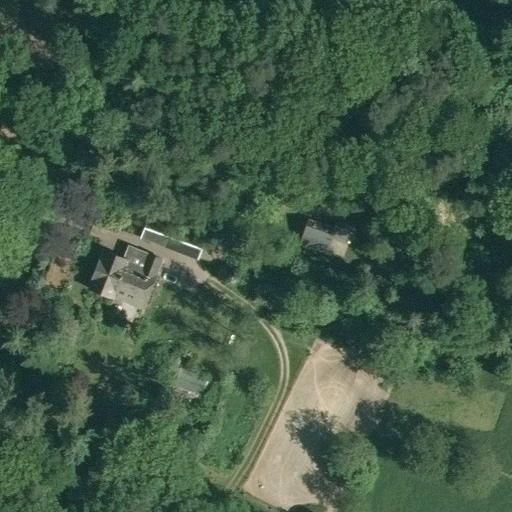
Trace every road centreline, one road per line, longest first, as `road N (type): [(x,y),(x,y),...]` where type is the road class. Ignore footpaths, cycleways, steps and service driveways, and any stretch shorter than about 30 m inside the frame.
road 1 (track): [(87,107),(511,188)]
road 2 (tertiary): [(0,325),(129,0)]
